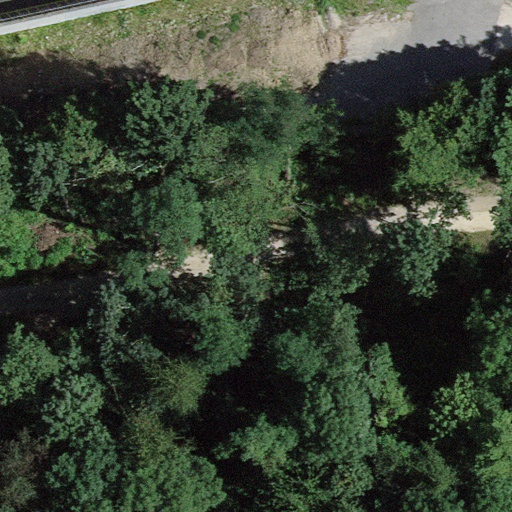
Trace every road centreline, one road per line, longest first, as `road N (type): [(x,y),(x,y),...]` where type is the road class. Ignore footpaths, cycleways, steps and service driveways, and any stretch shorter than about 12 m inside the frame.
road 1 (track): [(511,31),(0,101)]
road 2 (track): [(30,299),(475,200),(511,203)]
